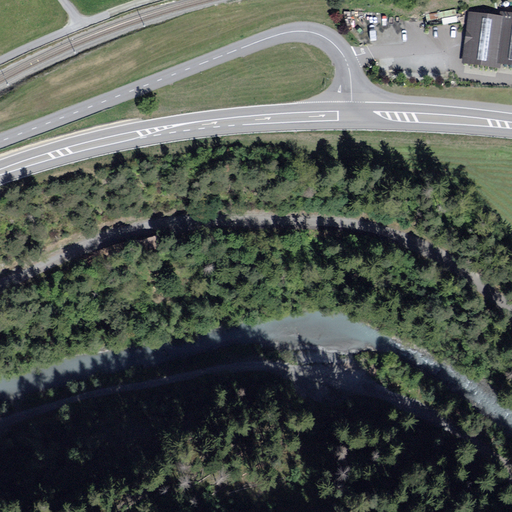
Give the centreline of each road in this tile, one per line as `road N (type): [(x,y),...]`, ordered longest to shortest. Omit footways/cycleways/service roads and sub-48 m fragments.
road 1 (track): [(511,475),(453,427),(417,410),(341,377),(273,366),(109,388),(0,423)]
road 2 (unclassified): [(0,287),(140,229),(311,223),(402,240),(454,266),(511,312)]
road 3 (tertiary): [(0,140),(301,30),(341,51),(351,116)]
road 4 (secondary): [(0,172),(159,131),(351,116)]
road 5 (secondary): [(351,116),(511,127)]
